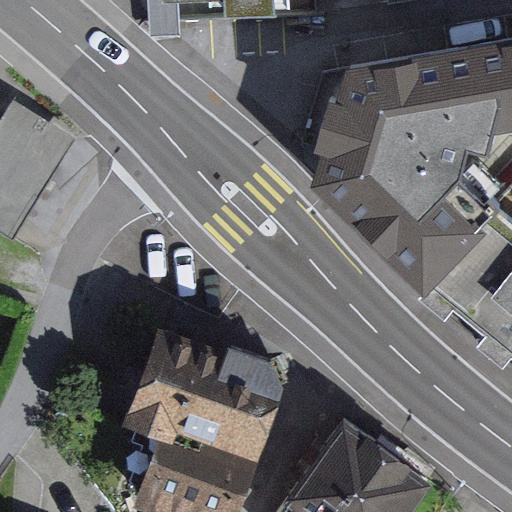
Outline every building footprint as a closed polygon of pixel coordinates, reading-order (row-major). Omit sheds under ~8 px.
[(163,0),(164,5),(224,2),(225,13),(274,10),(273,0),(163,0)] [(511,126),(511,42),(353,70),(324,171),(435,284),(511,340),(511,186),(494,206),(467,185),(478,130),(511,126)] [(0,244),(74,131),(3,85),(0,90),(0,244)] [(232,511),(280,381),(163,339),(132,426),(164,438),(139,507),(153,511),(232,511)] [(410,511),(427,489),(346,429),(283,511),(410,511)]
